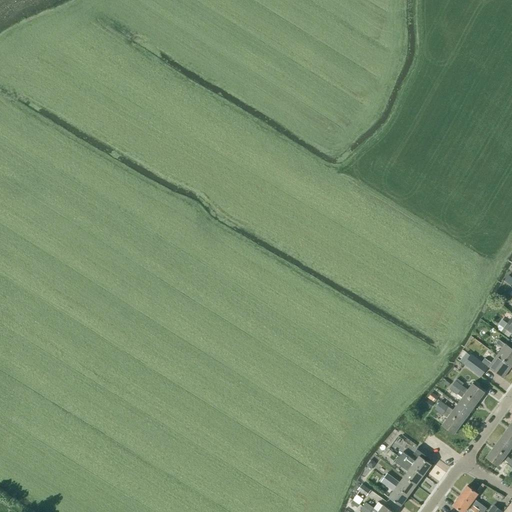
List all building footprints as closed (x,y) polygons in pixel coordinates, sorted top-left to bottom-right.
[(511,316),(501,332),(509,338),(511,334),(511,316)] [(497,356),(511,367),(511,366),(511,349),(498,340),(496,343),(502,348),(497,356)] [(481,377),(487,369),(470,356),(464,364),(481,377)] [(503,378),(511,367),(497,356),(491,363),(485,358),(482,362),(503,378)] [(467,390),(460,384),(455,381),(453,385),(477,403),(484,393),(472,384),(467,390)] [(469,414),(477,403),(453,385),(449,389),(462,398),(457,405),(469,414)] [(438,397),(432,393),(428,398),(434,403),(438,397)] [(425,403),(423,404),(429,409),(430,407),(433,403),(427,399),(425,403)] [(469,414),(457,405),(452,411),(447,407),(440,402),(437,406),(449,415),(462,424),(469,414)] [(454,434),(462,424),(449,415),(437,406),(434,410),(442,415),(447,418),(442,425),(454,434)] [(511,428),(509,426),(501,437),(511,444),(511,428)] [(511,454),(508,452),(511,447),(511,444),(501,437),(494,447),(510,459),(511,456),(511,454)] [(511,460),(510,459),(494,447),(486,457),(498,466),(503,460),(508,463),(507,464),(511,467),(511,460)] [(399,457),(423,476),(431,465),(419,456),(414,463),(402,454),(399,457)] [(416,486),(423,476),(399,457),(396,461),(408,471),(404,477),(416,486)] [(384,478),(391,484),(394,480),(387,475),(384,478)] [(408,496),(416,486),(404,477),(396,487),(408,496)] [(396,487),(391,484),(384,478),(381,482),(388,488),(389,487),(394,491),(388,497),(401,506),(408,496),(396,487)] [(367,496),(370,491),(362,485),(358,490),(367,496)] [(460,496),(479,510),(482,507),(476,503),(473,501),(478,494),(467,486),(460,496)] [(473,511),(477,511),(479,510),(460,496),(452,506),(460,511),(464,511),(468,507),(471,509),(471,510),(473,511)] [(363,507),(369,511),(391,511),(383,505),(377,511),(373,508),(366,503),(363,507)]
